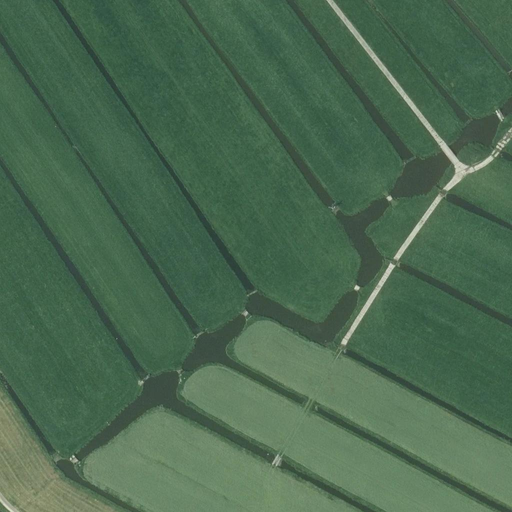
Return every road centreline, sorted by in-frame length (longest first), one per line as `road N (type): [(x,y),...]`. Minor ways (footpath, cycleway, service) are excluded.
road 1 (track): [(511,130),(493,155),(450,185),(391,268),(272,464),(267,502)]
road 2 (track): [(328,0),(439,142)]
